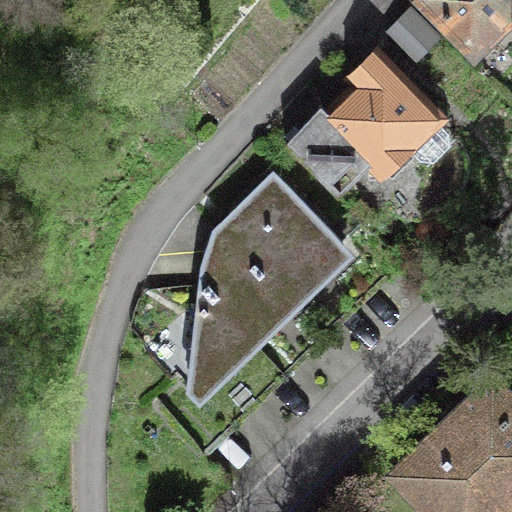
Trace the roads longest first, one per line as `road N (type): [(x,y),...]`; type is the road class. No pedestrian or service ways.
road 1 (residential): [(91,511),(93,394),(135,256),(168,203),(354,0)]
road 2 (residential): [(511,283),(249,511)]
